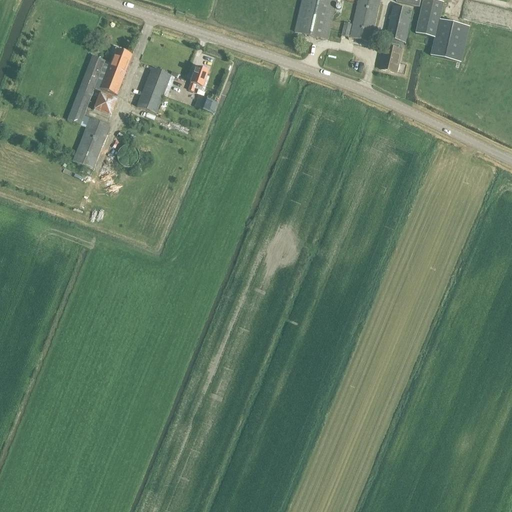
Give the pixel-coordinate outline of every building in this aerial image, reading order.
[(302,0),(295,32),(328,40),(336,0),(302,0)] [(359,0),(350,37),(371,42),(380,0),(359,0)] [(430,0),(424,0),(416,35),(435,39),(431,57),(460,63),(468,28),(439,21),(444,3),(438,2),(430,0)] [(386,47),(380,70),(397,74),(402,51),(398,50),(400,43),(405,44),(413,12),(393,7),(386,40),(389,40),(388,48),(386,47)] [(342,36),(349,37),(351,26),(345,24),(342,36)] [(66,120),(80,126),(86,128),(72,162),(92,170),(109,127),(89,119),(84,117),(95,88),(116,96),(132,56),(115,49),(110,64),(91,56),(66,120)] [(137,108),(155,115),(170,76),(152,69),(137,108)] [(195,86),(202,88),(207,73),(195,69),(190,84),(188,91),(193,93),(195,86)] [(116,100),(99,94),(93,110),(110,117),(116,100)] [(198,96),(194,108),(200,110),(210,113),(212,106),(214,102),(198,96)] [(138,162),(139,158),(138,155),(137,151),(134,149),(131,147),(127,146),(124,147),(121,149),(118,151),(117,155),(116,158),(117,162),(119,165),(122,167),(126,168),(129,168),(133,167),(136,165),(138,162)]
